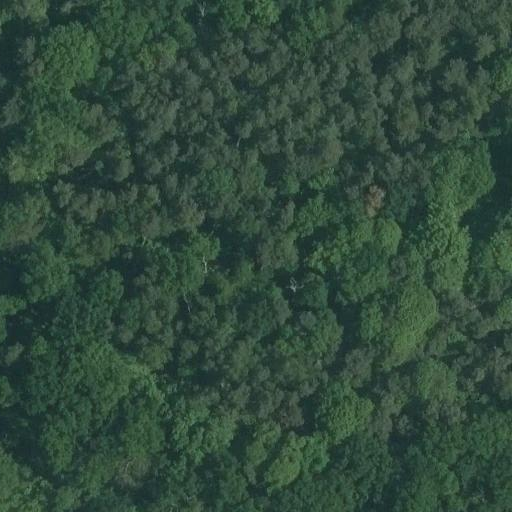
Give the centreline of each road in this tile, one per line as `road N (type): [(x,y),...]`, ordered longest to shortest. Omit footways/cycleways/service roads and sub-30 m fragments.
road 1 (track): [(0,331),(155,276),(255,253),(511,230)]
road 2 (track): [(386,0),(495,166),(509,230)]
